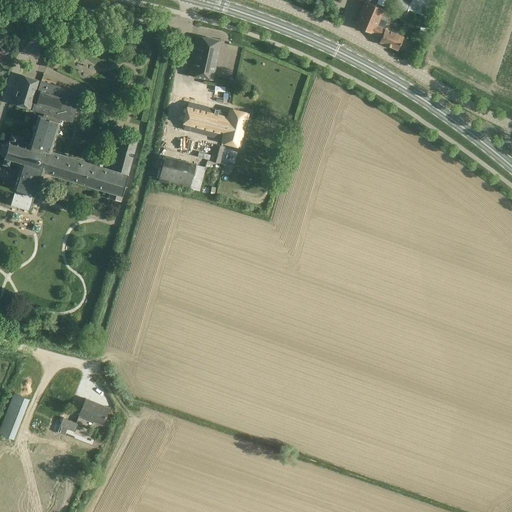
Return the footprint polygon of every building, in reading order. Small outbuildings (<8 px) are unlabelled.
[(411,0),(407,11),(426,20),(434,0),(411,0)] [(383,9),(366,1),(355,27),(381,38),(379,42),(397,50),(403,37),(384,29),(387,21),(380,18),(383,9)] [(418,17),(411,14),(407,23),(414,26),(418,17)] [(196,36),(192,56),(216,61),(220,42),(221,41),(196,36)] [(216,61),(192,56),(188,75),(212,80),(212,79),(216,61)] [(30,109),(39,80),(21,75),(20,76),(21,76),(12,103),(12,102),(12,103),(12,104),(30,109)] [(17,189),(23,191),(33,194),(35,195),(43,171),(110,192),(108,198),(119,202),(138,141),(122,137),(121,142),(118,141),(111,164),(114,165),(112,171),(102,167),(103,163),(98,161),(97,165),(51,150),(60,121),(61,118),(72,122),(81,93),(39,80),(30,109),(44,113),(43,117),(38,115),(27,148),(21,146),(23,138),(19,137),(19,136),(18,136),(11,134),(10,134),(11,135),(9,141),(8,140),(8,142),(2,143),(1,142),(0,142),(0,143),(1,144),(0,146),(0,152),(4,156),(3,158),(4,158),(2,164),(1,164),(2,165),(9,167),(10,164),(15,165),(20,167),(13,188),(17,189)] [(229,113),(188,102),(182,128),(223,139),(222,142),(239,146),(247,114),(230,109),(229,113)] [(224,147),(215,144),(210,161),(220,164),(224,147)] [(174,158),(164,156),(158,181),(168,184),(174,158)] [(29,211),(34,197),(32,196),(33,194),(23,191),(17,189),(16,191),(15,191),(10,205),(29,211)] [(86,399),(85,399),(79,415),(102,425),(105,417),(109,408),(98,404),(97,405),(85,400),(86,399)] [(73,431),(76,423),(63,418),(60,425),(53,422),(38,457),(45,460),(43,465),(47,467),(49,462),(51,462),(65,428),(73,431)] [(0,511),(2,511),(20,466),(0,458),(0,511)]
